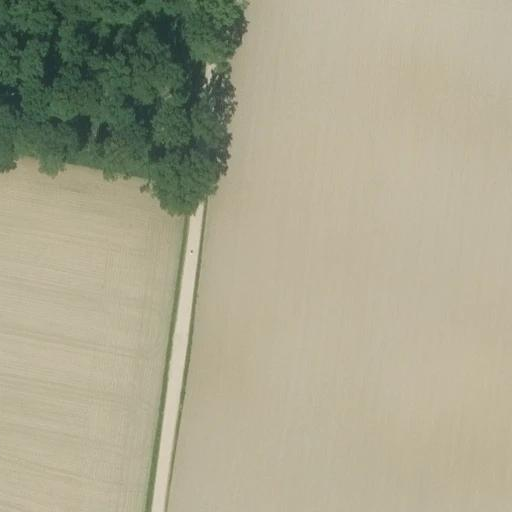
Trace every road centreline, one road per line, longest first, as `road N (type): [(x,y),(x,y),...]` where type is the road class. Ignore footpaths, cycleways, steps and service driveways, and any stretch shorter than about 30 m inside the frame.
road 1 (track): [(209,101),(157,511)]
road 2 (track): [(209,101),(0,85)]
